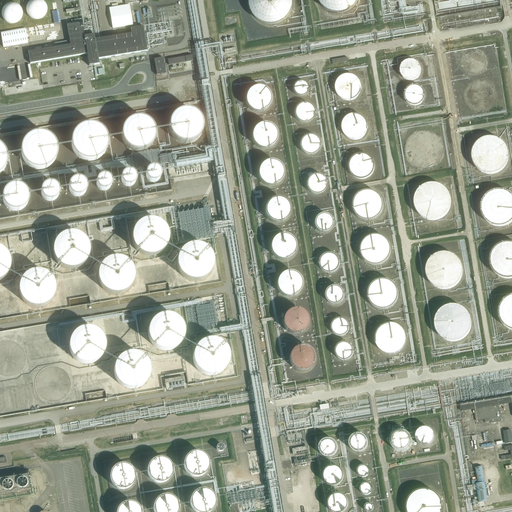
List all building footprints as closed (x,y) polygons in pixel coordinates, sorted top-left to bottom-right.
[(29,10),(30,16),(35,19),(40,20),(45,18),(48,14),(49,10),(48,5),(45,2),(41,0),(36,0),(32,3),(29,6),(29,10)] [(249,0),(250,7),(254,15),(259,20),(266,23),(274,23),(282,21),(288,17),(292,10),(294,2),(293,0),(249,0)] [(318,0),(320,4),(326,9),(333,12),(341,13),(349,11),(354,6),(358,0),(318,0)] [(130,4),(109,8),(113,28),(133,25),(130,4)] [(4,15),(5,20),(10,24),(15,25),(20,23),(23,19),(24,14),(23,10),(20,7),(16,5),(11,5),(7,7),(5,11),(4,15)] [(147,51),(143,27),(131,29),(131,34),(95,40),(94,35),(84,37),(82,23),(67,25),(70,45),(28,52),(30,63),(30,64),(39,63),(87,54),(89,66),(94,66),(99,65),(98,60),(147,51)] [(29,43),(27,28),(1,33),(4,48),(29,43)] [(193,61),(192,56),(168,60),(169,65),(193,61)] [(163,58),(154,60),(157,76),(166,74),(163,58)] [(400,69),(401,75),(406,78),(411,79),(416,77),(419,73),(420,69),(419,64),(416,61),(412,59),(407,59),(403,62),(400,65),(400,69)] [(339,98),(348,101),(356,98),(361,92),(362,85),(359,78),(352,74),(344,74),(338,77),(334,84),(335,91),(339,98)] [(291,89),(294,94),(299,96),(305,95),(308,90),(308,84),(304,80),(298,79),(293,83),(291,89)] [(404,95),(405,100),(410,104),(415,105),(420,103),(423,99),(424,94),(423,90),(420,86),(416,84),(411,85),(407,87),(404,91),(404,95)] [(248,112),(257,115),(264,112),(269,106),(270,99),(267,92),(261,88),(253,88),(246,91),(243,98),(243,105),(248,112)] [(294,113),(295,118),(300,122),(305,122),(310,120),(313,116),(314,112),(313,108),(310,104),(306,102),(301,102),(297,105),(294,108),(294,113)] [(203,129),(203,127),(203,125),(202,123),(202,121),(200,119),(199,117),(198,115),(196,114),(194,113),(192,112),(190,111),(188,111),(185,111),(183,111),(181,112),(179,113),(177,114),(175,115),(174,116),(172,118),(171,120),(170,122),(169,124),(169,126),(169,129),(169,131),(170,133),(171,135),(172,137),(173,139),(175,140),(176,142),(178,143),(180,144),(182,145),(185,145),(187,145),(189,145),(191,144),(193,143),(195,142),(197,141),(199,139),(200,138),(201,136),(202,134),(203,132),(203,129)] [(346,137),(355,140),(363,138),(368,131),(368,124),(365,118),(359,113),(351,113),(345,117),(341,123),(341,131),(346,137)] [(155,136),(155,134),(155,132),(154,130),(154,128),(152,126),(151,124),(150,122),(148,121),(146,120),(144,119),(142,118),(140,118),(137,118),(135,118),(133,119),(131,120),(129,121),(127,122),(126,123),(124,125),(123,127),(122,129),(121,131),(121,133),(121,136),(121,138),(122,140),(123,142),(124,144),(125,146),(127,147),(128,149),(130,150),(132,151),(134,151),(137,152),(139,152),(141,152),(143,151),(145,150),(147,149),(149,148),(151,146),(152,145),(153,143),(154,141),(155,139),(155,136)] [(254,149),(263,152),(270,149),(275,143),(276,135),(273,129),(267,125),(259,124),(252,128),(249,135),(249,142),(254,149)] [(108,147),(108,145),(108,143),(108,140),(107,139),(107,137),(106,135),(105,133),(104,131),(102,130),(101,129),(99,127),(97,127),(95,126),(93,125),(91,125),(89,125),(87,125),(85,126),(83,126),(81,127),(80,128),(78,129),(76,131),(75,132),(74,134),(73,136),(72,138),(72,140),(72,142),(72,144),(72,146),(72,148),(73,150),(74,152),(75,153),(76,155),(77,157),(79,158),(81,159),(83,160),(85,161),(86,161),(89,161),(91,161),(93,161),(95,161),(97,160),(98,159),(100,158),(102,157),(103,156),(105,154),(106,152),(107,150),(107,149),(108,147)] [(57,155),(57,153),(57,151),(57,149),(57,147),(56,145),(55,144),(54,142),(53,140),(52,139),(50,137),(48,136),(46,135),(45,135),(43,134),(40,134),(38,134),(36,134),(34,135),(32,135),(31,136),(29,137),(27,138),(26,140),(24,141),(23,143),(22,145),(22,147),(21,149),(21,151),(21,153),(21,155),(22,157),(22,159),(23,161),(24,162),(25,164),(27,165),(28,167),(30,168),(32,169),(34,169),(36,170),(38,170),(40,170),(42,170),(44,170),(46,169),(48,168),(49,167),(51,166),(53,164),(54,163),(55,161),(56,159),(57,157),(57,155)] [(299,145),(301,150),(305,154),(311,155),(316,153),(319,149),(320,144),(319,140),(316,137),(312,135),(307,135),(302,137),(300,141),(299,145)] [(475,166),(482,172),(493,174),(501,170),(507,164),(510,154),(507,144),(501,138),(492,135),(483,136),(476,141),(472,148),(471,157),(475,166)] [(353,176),(362,179),(370,177),(375,171),(375,163),(372,157),(366,152),(358,152),(352,156),(348,163),(349,170),(353,176)] [(261,184),(270,187),(277,185),(282,179),(283,171),(280,165),(273,160),(265,160),(259,164),(256,171),(256,178),(261,184)] [(146,180),(147,181),(149,183),(150,183),(152,184),(153,184),(155,184),(156,183),(158,183),(159,181),(160,180),(161,179),(161,177),(161,175),(161,174),(161,172),(160,171),(159,170),(157,169),(156,168),(154,168),(152,168),(151,168),(149,169),(148,170),(147,171),(146,172),(145,174),(145,175),(145,177),(145,179),(146,180)] [(121,184),(122,185),(123,186),(125,187),(126,187),(127,188),(129,188),(130,188),(132,187),(133,186),(134,185),(135,184),(136,183),(136,181),(136,180),(136,178),(136,177),(135,175),(134,174),(133,173),(132,173),(130,172),(129,172),(127,172),(126,172),(124,173),(123,174),(122,175),(121,176),(121,178),(120,179),(120,181),(121,182),(121,184)] [(97,188),(98,189),(99,191),(101,192),(102,192),(104,192),(106,192),(108,191),(109,190),(110,189),(111,188),(112,186),(112,184),(112,183),(112,181),(111,179),(110,178),(108,177),(106,176),(105,176),(103,176),(101,176),(100,177),(98,178),(97,180),(96,181),(96,183),(96,185),(96,186),(97,188)] [(306,187),(308,192),(312,196),(318,196),(323,195),(326,191),(327,186),(326,182),(323,178),(318,176),(314,177),(309,179),(307,183),(306,187)] [(69,191),(70,192),(71,193),(71,194),(72,195),(73,196),(75,196),(76,197),(77,197),(78,197),(80,197),(81,196),(82,196),(83,195),(84,194),(85,193),(86,192),(86,191),(86,190),(86,188),(86,187),(86,186),(86,185),(85,183),(84,182),(83,182),(82,181),(81,180),(80,180),(79,180),(77,179),(76,180),(75,180),(74,180),(73,181),(72,182),(71,183),(70,184),(69,185),(69,186),(69,187),(69,189),(69,190),(69,191)] [(417,213),(424,218),(435,220),(443,217),(449,210),(451,200),(448,190),(442,184),(434,182),(425,183),(418,187),(414,195),(413,204),(417,213)] [(41,197),(42,199),(44,200),(45,201),(47,202),(49,202),(51,202),(53,201),(55,200),(56,199),(57,198),(58,196),(59,194),(59,192),(59,190),(58,189),(57,187),(55,186),(54,185),(52,184),(50,184),(48,184),(46,184),(45,185),(43,186),(42,188),(41,189),(41,191),(40,193),(41,195),(41,197)] [(17,211),(19,211),(21,210),(23,209),(25,207),(26,206),(27,204),(28,202),(28,200),(28,198),(28,195),(27,193),(26,191),(25,190),(23,188),(21,187),(19,186),(17,186),(15,186),(13,186),(11,186),(9,187),(7,189),(6,190),(4,192),(3,194),(3,196),(3,198),(3,200),(3,202),(4,204),(5,206),(7,208),(9,209),(10,210),(13,211),(15,211),(17,211)] [(484,219),(491,224),(503,226),(511,223),(511,221),(511,192),(510,190),(501,188),(493,189),(486,193),(481,201),(480,210),(484,219)] [(352,207),(355,214),(360,219),(366,221),(374,220),(379,217),(383,212),(385,205),(384,199),(382,195),(377,191),(371,189),(364,189),(360,191),(355,195),(352,201),(352,207)] [(267,222),(276,225),(283,223),(288,217),(289,209),(286,203),(280,198),(272,198),(265,202),(262,209),(262,216),(267,222)] [(173,244),(214,239),(209,206),(192,209),(192,210),(180,212),(180,210),(168,211),(173,244)] [(313,227),(315,232),(320,236),(325,237),(330,235),(333,231),(334,226),(333,222),(330,219),(326,217),(321,217),(316,219),(314,223),(313,227)] [(168,243),(168,241),(168,239),(168,237),(168,235),(167,233),(166,231),(165,229),(164,227),(163,226),(161,224),(160,223),(158,222),(156,222),(154,221),(152,221),(150,221),(148,221),(146,221),(144,222),(142,223),(140,224),(138,225),(137,226),(136,228),(134,230),(133,231),(133,233),(132,235),(132,237),(132,239),(132,241),(132,243),(133,245),(134,247),(135,249),(136,251),(137,252),(139,254),(141,255),(142,256),(144,256),(146,257),(148,257),(150,257),(152,257),(155,257),(156,256),(158,255),(160,254),(162,253),(163,252),(165,250),(166,248),(167,247),(168,245),(168,243)] [(359,252),(362,259),(367,264),(373,266),(381,265),(386,262),(390,257),(392,250),(391,244),(389,240),(384,236),(378,233),(372,234),(367,236),(362,240),(360,246),(359,252)] [(89,256),(90,254),(90,252),(89,250),(89,248),(88,246),(88,244),(87,242),(85,241),(84,239),(82,238),(81,236),(79,236),(77,235),(75,234),(73,234),(71,234),(69,234),(67,234),(65,235),(63,236),(61,237),(60,238),(58,239),(57,241),(56,243),(55,245),(54,246),(53,248),(53,250),(53,253),(53,255),(53,257),(54,259),(55,260),(56,262),(57,264),(59,265),(60,267),(62,268),(64,269),(65,270),(67,270),(70,270),(72,270),(74,270),(76,270),(78,269),(80,269),(81,268),(83,266),(84,265),(86,263),(87,262),(88,260),(89,258),(89,256)] [(273,259),(282,262),(289,260),(294,253),(295,246),(292,240),(286,235),(278,235),(271,239),(268,245),(268,253),(273,259)] [(492,272),(499,278),(510,279),(511,278),(511,241),(509,241),(500,242),(493,247),(489,254),(488,263),(492,272)] [(213,267),(213,265),(213,263),(213,260),(213,258),(212,257),(211,255),(210,253),(209,251),(208,250),(206,248),(205,247),(203,246),(201,245),(199,245),(197,245),(195,245),(193,245),(191,245),(189,246),(187,247),(185,248),(183,249),(182,250),(181,252),(179,253),(178,255),(178,257),(177,259),(177,261),(177,263),(177,265),(177,267),(178,269),(179,271),(180,273),(181,275),(182,276),(184,277),(186,279),(187,280),(189,280),(191,281),(193,281),(195,281),(197,281),(199,281),(201,280),(203,279),(205,278),(207,277),(208,276),(210,274),(211,272),(212,271),(213,269),(213,267)] [(11,269),(11,267),(11,265),(11,263),(10,261),(10,259),(9,257),(8,255),(7,253),(5,252),(4,251),(2,249),(0,248),(0,281),(1,281),(3,280),(4,279),(6,278),(7,276),(8,275),(9,273),(10,271),(11,269)] [(429,281),(436,287),(448,288),(456,285),(462,279),(464,268),(461,259),(455,253),(447,250),(438,251),(431,256),(426,263),(426,272),(429,281)] [(319,266),(321,271),(325,275),(331,276),(335,274),(339,270),(340,265),(338,261),(336,258),(331,256),(326,256),(322,258),(320,262),(319,266)] [(134,281),(134,279),(134,277),(134,275),(134,273),(133,271),(132,269),(131,267),(130,265),(129,264),(127,263),(126,261),(124,260),(122,260),(120,259),(118,259),(116,259),(114,259),(112,259),(110,260),(108,261),(106,262),(104,263),(103,264),(101,266),(100,268),(99,269),(99,271),(98,273),(98,275),(98,277),(98,279),(98,281),(99,283),(100,285),(101,287),(102,289),(103,290),(105,292),(107,293),(108,294),(110,294),(112,295),(114,295),(116,295),(118,295),(120,295),(122,294),(124,293),(126,292),(128,291),(129,290),(131,288),(132,287),(133,285),(133,283),(134,281)] [(55,294),(55,292),(55,290),(55,288),(55,286),(54,284),(53,282),(52,280),(51,279),(50,277),(48,276),(46,275),(44,274),(43,273),(41,272),(39,272),(36,272),(34,272),(32,272),(30,273),(29,274),(27,275),(25,276),(24,277),(22,279),(21,281),(20,283),(19,284),(19,286),(19,288),(18,291),(19,293),(19,295),(20,297),(20,298),(21,300),(23,302),(24,303),(26,305),(27,306),(29,307),(31,308),(33,308),(35,308),(37,308),(39,308),(41,308),(43,307),(45,307),(47,306),(49,304),(50,303),(51,301),(53,300),(54,298),(54,296),(55,294)] [(279,297),(288,300),(295,297),(300,291),(301,284),(298,277),(291,273),(284,273),(277,276),(274,283),(274,290),(279,297)] [(366,296),(369,303),(374,307),(381,309),(388,308),(393,305),(397,300),(399,294),(398,288),(396,284),(391,279),(385,277),(379,277),(374,280),(369,284),(367,289),(366,296)] [(324,298),(326,304),(330,307),(336,308),(341,306),(344,302),(345,298),(344,294),(341,290),(336,288),(332,288),(327,291),(325,294),(324,298)] [(500,323),(507,329),(511,329),(511,292),(509,293),(502,298),(497,305),(496,314),(500,323)] [(437,334),(444,340),(455,341),(463,338),(469,332),(472,321),(469,312),(463,306),(454,303),(445,304),(438,309),(434,316),(433,325),(437,334)] [(285,334),(294,337),(302,335),(307,328),(308,321),(305,314),(298,310),(290,310),(284,314),(280,320),(281,327),(285,334)] [(184,336),(184,334),(184,332),(184,330),(183,327),(182,325),(181,323),(180,322),(178,320),(176,319),(174,317),(172,317),(170,316),(168,316),(165,316),(163,316),(161,316),(159,317),(157,318),(155,320),(153,321),(152,323),(151,325),(150,327),(149,329),(149,332),(148,334),(149,336),(149,338),(150,341),(151,343),(152,344),(154,346),(156,348),(157,349),(159,350),(162,351),(164,351),(166,351),(168,351),(171,351),(173,350),(175,349),(177,348),(179,346),(180,345),(182,343),(183,341),(184,339),(184,336)] [(330,326),(332,331),(336,335),(342,336),(347,334),(350,330),(351,325),(350,321),(347,318),(342,316),(338,316),(333,319),(331,322),(330,326)] [(375,340),(378,347),(383,352),(389,354),(396,353),(402,350),(405,345),(407,338),(406,332),(404,328),(399,324),(393,322),(387,322),(382,324),(377,328),(375,334),(375,340)] [(127,327),(106,335),(108,340),(112,338),(115,345),(129,340),(132,339),(127,327)] [(105,350),(105,347),(105,344),(104,341),(103,338),(102,336),(100,334),(98,332),(95,330),(92,329),(89,328),(86,328),(84,329),(81,329),(78,331),(76,332),(74,335),(72,337),(71,340),(70,342),(69,345),(69,348),(70,351),(71,354),(72,356),(74,359),(77,361),(79,362),(82,363),(85,364),(88,364),(91,364),(93,363),(96,361),(99,360),(101,358),(102,355),(104,353),(105,350)] [(229,363),(230,361),(230,358),(229,355),(228,352),(227,350),(226,347),(224,345),(221,343),(219,342),(216,341),(213,341),(210,341),(207,341),(205,342),(202,343),(200,345),(198,347),(196,349),(195,352),(194,354),(193,357),(193,360),(193,363),(194,366),(196,368),(197,371),(199,373),(202,374),(204,376),(207,377),(210,377),(213,377),(215,377),(218,376),(221,375),(223,373),(225,371),(227,369),(228,366),(229,363)] [(334,354),(336,359),(340,363),(346,363),(350,361),(353,357),(354,353),(353,349),(350,345),(346,343),(341,343),(337,346),(335,349),(334,354)] [(292,370),(301,373),(308,371),(313,365),(314,357),(311,351),(304,346),(297,346),(290,350),(287,357),(287,364),(292,370)] [(149,376),(150,373),(150,370),(150,367),(149,365),(147,362),(146,360),(144,358),(141,356),(139,355),(136,354),(133,353),(130,353),(128,354),(125,355),(122,356),(120,357),(118,359),(116,362),(115,364),(114,367),(114,370),(114,373),(114,376),(115,378),(116,381),(118,383),(120,385),(122,387),(125,388),(127,389),(130,390),(133,390),(136,389),(139,388),(141,387),(144,385),(146,383),(147,381),(149,379),(149,376)] [(183,377),(164,380),(166,389),(169,389),(168,383),(183,380),(183,377)] [(511,396),(459,405),(461,412),(474,410),(476,422),(485,421),(485,423),(491,422),(491,423),(501,422),(499,406),(511,403),(511,404),(511,396)] [(434,438),(434,436),(433,434),(432,432),(431,431),(429,430),(428,429),(426,429),(424,429),(422,429),(421,430),(419,430),(418,431),(417,433),(416,435),(415,437),(415,438),(416,440),(416,442),(417,444),(418,445),(420,446),(422,447),(424,447),(425,447),(427,447),(429,447),(431,445),(432,445),(433,443),(433,442),(434,440),(434,438)] [(503,432),(505,444),(511,442),(511,437),(511,430),(503,432)] [(410,442),(410,440),(409,438),(408,437),(407,435),(405,434),(404,433),(402,433),(400,433),(398,433),(397,434),(395,435),(394,435),(393,437),(392,439),(391,441),(391,442),(392,444),(392,446),(393,448),(394,449),(396,450),(398,451),(400,452),(401,452),(403,451),(405,451),(407,450),(408,449),(409,447),(409,446),(410,444),(410,442)] [(368,445),(368,443),(367,441),(366,440),(365,438),(363,437),(361,436),(359,436),(358,436),(356,436),(354,437),(353,437),(352,438),(350,440),(349,442),(349,444),(349,445),(349,447),(350,449),(351,451),(352,452),(353,453),(355,454),(357,454),(359,455),(361,454),(362,454),(364,453),(365,452),(366,450),(367,449),(368,447),(368,445)] [(338,450),(338,449),(338,447),(337,446),(336,444),(335,442),(333,441),(332,440),(330,440),(328,440),(326,440),(325,441),(323,442),(322,443),(321,445),(320,446),(319,448),(319,450),(320,452),(320,453),(321,455),(322,456),(324,458),(325,458),(328,459),(329,459),(331,459),(333,458),(335,457),(335,456),(337,455),(337,453),(338,451),(338,450)] [(220,443),(216,449),(222,452),(225,446),(220,443)] [(511,459),(511,446),(504,447),(505,451),(510,450),(511,455),(504,456),(502,457),(502,461),(505,460),(511,459)] [(293,455),(296,454),(296,452),(307,450),(306,447),(292,449),(293,455)] [(186,477),(195,480),(202,477),(207,471),(208,463),(205,457),(198,453),(191,452),(184,456),(181,463),(181,470),(186,477)] [(150,484),(159,487),(166,484),(171,478),(172,471),(169,464),(163,460),(155,460),(148,463),(145,470),(145,477),(150,484)] [(115,486),(124,489),(132,487),(137,480),(137,473),(134,466),(128,462),(120,462),(114,466),(110,472),(110,480),(115,486)] [(357,474),(361,478),(366,478),(370,473),(369,468),(365,465),(361,465),(357,468),(357,474)] [(475,467),(478,484),(485,482),(482,466),(475,467)] [(343,477),(343,475),(342,473),(341,472),(340,470),(338,469),(337,468),(335,468),(333,468),(331,468),(330,469),(328,470),(327,471),(326,472),(325,474),(324,476),(324,478),(325,480),(325,481),(326,483),(327,484),(329,485),(331,486),(333,487),(334,487),(336,486),(338,486),(340,485),(341,484),(342,483),(342,481),(343,479),(343,477)] [(31,479),(0,484),(0,499),(33,495),(31,479)] [(488,501),(485,482),(478,484),(476,484),(479,503),(488,501)] [(359,492),(363,496),(368,496),(372,491),(371,486),(367,483),(363,483),(359,487),(359,492)] [(442,511),(443,508),(443,504),(442,500),(439,496),(436,493),(433,491),(429,489),(425,489),(420,489),(416,491),(413,493),(410,496),(407,499),(406,503),(405,508),(406,511),(405,511),(442,511)] [(191,511),(210,511),(214,508),(215,500),(212,494),(205,490),(197,490),(191,493),(188,500),(188,507),(191,511)] [(348,504),(348,502),(347,500),(346,498),(345,497),(344,496),(342,495),(340,495),(338,495),(336,495),(335,496),(333,496),(332,497),(331,499),(330,501),(329,503),(329,504),(330,506),(330,508),(331,510),(332,511),(333,511),(343,511),(345,511),(346,511),(347,509),(347,508),(348,506),(348,504)] [(177,511),(178,507),(175,500),(168,496),(160,496),(154,499),(151,506),(150,511),(177,511)] [(139,511),(138,507),(131,503),(123,502),(117,506),(113,511),(139,511)] [(374,508),(374,506),(373,505),(373,504),(372,503),(371,503),(370,502),(369,502),(368,502),(366,502),(365,504),(363,505),(363,506),(363,508),(363,509),(363,510),(364,511),(371,511),(372,511),(373,510),(374,509),(374,508)]
